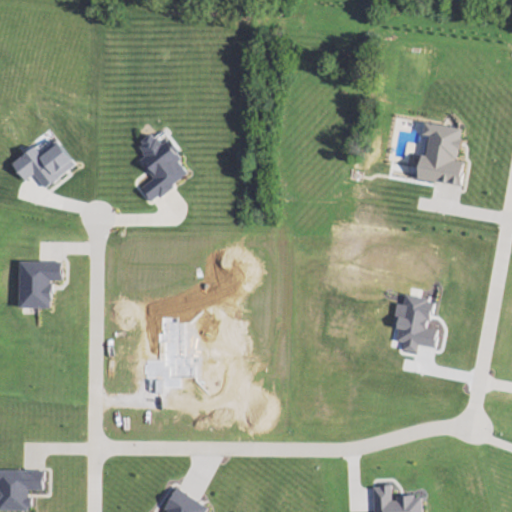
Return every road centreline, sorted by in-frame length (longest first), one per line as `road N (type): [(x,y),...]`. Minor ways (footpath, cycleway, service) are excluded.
road 1 (residential): [(92,447),(337,455),(477,427)]
road 2 (residential): [(91,511),(95,214)]
road 3 (residential): [(477,427),(511,188)]
